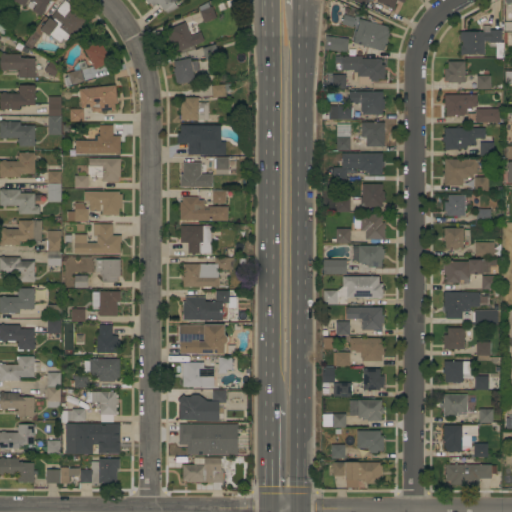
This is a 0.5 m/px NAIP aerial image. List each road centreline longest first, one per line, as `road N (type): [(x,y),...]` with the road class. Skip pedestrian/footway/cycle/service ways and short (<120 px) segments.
road 1 (residential): [(413,511),(414,61),(420,38),(460,0)]
road 2 (residential): [(152,511),(150,100),(132,36),(106,0)]
road 3 (residential): [(0,508),(511,509)]
road 4 (primary): [(298,507),(302,0)]
road 5 (primary): [(268,0),(269,409)]
